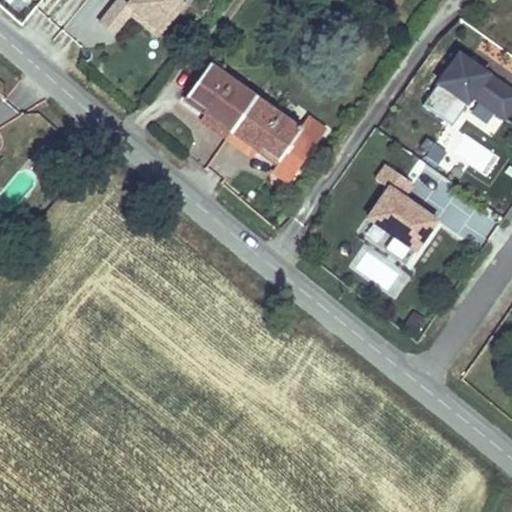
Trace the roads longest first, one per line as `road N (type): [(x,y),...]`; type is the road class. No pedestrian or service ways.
road 1 (tertiary): [(419,384),(0,35)]
road 2 (residential): [(419,384),(511,256)]
